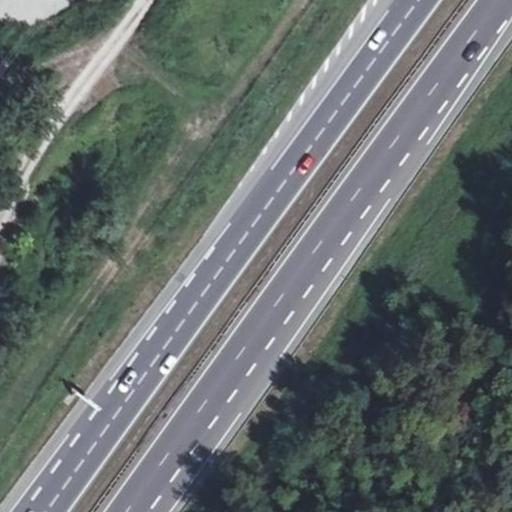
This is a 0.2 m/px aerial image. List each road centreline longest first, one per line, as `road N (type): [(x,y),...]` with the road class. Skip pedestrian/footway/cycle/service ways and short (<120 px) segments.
road 1 (motorway): [(125,511),(499,0)]
road 2 (motorway): [(419,0),(47,511)]
road 3 (track): [(144,0),(39,144),(0,215)]
